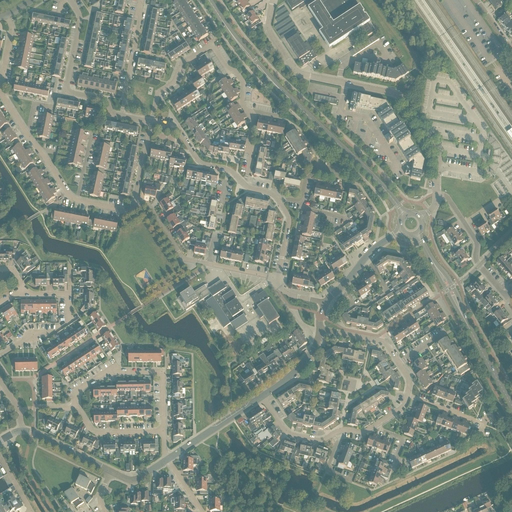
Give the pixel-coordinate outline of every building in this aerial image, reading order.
[(311,2),(309,0),(288,0),(286,2),(292,10),(299,6),(301,9),(311,2)] [(322,0),(308,9),(333,46),(359,29),(365,38),(375,32),(365,16),(364,17),(362,14),(364,13),(354,0),(322,0)] [(489,0),(496,11),(501,7),(500,7),(509,1),(509,0),(508,0),(489,0)] [(189,7),(186,2),(176,8),(180,13),(189,7)] [(242,11),(245,9),(247,12),(252,8),(250,6),(249,6),(247,2),(239,7),(242,11)] [(192,11),(189,7),(180,13),(183,17),(192,11)] [(244,16),(245,16),(248,21),(256,16),(253,11),(254,11),(252,8),(247,12),(243,14),(244,16)] [(195,16),(192,11),(183,17),(186,22),(195,16)] [(505,15),(498,20),(502,24),(508,19),(511,18),(507,13),(505,15)] [(198,21),(195,16),(186,22),(189,27),(198,21)] [(249,26),(251,29),(256,26),(254,23),(259,20),(256,16),(248,21),(251,25),(249,26)] [(502,24),(505,28),(511,24),(508,19),(502,24)] [(201,26),(198,21),(189,27),(192,32),(201,26)] [(205,30),(201,26),(192,32),(195,37),(205,30)] [(195,37),(199,41),(208,35),(205,30),(195,37)] [(304,45),(297,34),(287,41),(303,66),(317,57),(307,43),(304,45)] [(32,48),(33,42),(19,40),(19,42),(23,43),(22,46),(32,48)] [(185,42),(180,45),(185,52),(190,49),(185,42)] [(180,55),(185,52),(180,45),(176,48),(180,55)] [(176,58),(180,55),(176,48),(171,51),(176,58)] [(30,59),(31,54),(17,51),(17,54),(21,54),(20,57),(30,59)] [(171,61),(176,58),(171,51),(166,54),(171,61)] [(204,59),(202,60),(209,72),(214,69),(209,61),(206,63),(204,59)] [(200,67),(205,75),(209,72),(202,60),(200,62),(202,66),(200,67)] [(27,70),(29,65),(15,62),(14,65),(18,66),(18,69),(27,70)] [(353,73),(395,82),(409,73),(403,65),(393,72),(355,64),(353,73)] [(200,78),(205,75),(200,67),(197,69),(195,65),(193,66),(197,73),(200,78)] [(198,78),(195,80),(200,87),(205,84),(200,78),(197,73),(195,74),(198,78)] [(82,76),(79,76),(77,86),(83,87),(85,74),(83,74),(82,76)] [(96,76),(93,76),(93,78),(90,78),(88,88),(93,90),(96,76)] [(193,81),(190,78),(188,79),(192,85),(196,90),(200,87),(195,80),(193,81)] [(21,95),(22,92),(25,93),(28,80),(25,79),(24,83),(21,82),(19,92),(19,94),(21,95)] [(231,79),(227,82),(226,79),(218,84),(221,89),(232,81),(231,79)] [(117,81),(114,80),(114,83),(111,82),(109,93),(115,94),(117,81)] [(32,85),(30,97),(32,97),(33,95),(36,95),(39,82),(36,81),(35,85),(32,85)] [(234,83),(232,81),(221,89),(224,93),(232,88),(230,86),(234,83)] [(48,98),(49,88),(50,84),(47,83),(47,87),(44,87),(42,96),(48,98)] [(192,90),(190,92),(195,99),(200,96),(196,90),(192,85),(190,86),(192,90)] [(233,91),(232,88),(224,93),(227,98),(238,90),(237,88),(233,91)] [(190,92),(188,93),(185,90),(183,91),(190,102),(195,99),(190,92)] [(240,92),(238,90),(227,98),(230,102),(238,98),(236,95),(240,92)] [(183,96),(181,98),(186,105),(190,102),(183,91),(181,92),(183,96)] [(386,102),(352,95),(350,104),(380,111),(381,113),(388,108),(390,108),(386,102)] [(176,96),(174,97),(181,108),(186,105),(181,98),(179,99),(176,96)] [(172,98),(174,102),(172,104),(177,111),(181,108),(174,97),(172,98)] [(234,107),(233,104),(225,109),(228,114),(240,106),(238,104),(234,107)] [(85,117),(91,118),(93,108),(90,108),(90,107),(88,106),(85,105),(83,111),(86,112),(85,117)] [(241,108),(240,106),(228,114),(231,118),(239,113),(237,111),(241,108)] [(99,108),(96,108),(96,109),(93,108),(91,118),(97,119),(98,114),(101,115),(102,109),(99,108)] [(378,115),(383,123),(393,116),(388,108),(381,113),(378,115)] [(246,115),(244,113),(240,116),(239,113),(231,118),(234,123),(246,115)] [(234,123),(237,127),(245,123),(243,120),(247,117),(246,115),(234,123)] [(383,123),(388,131),(399,124),(393,116),(383,123)] [(196,122),(192,118),(185,123),(188,127),(196,122)] [(262,131),(267,132),(270,119),(267,118),(266,123),(263,122),(262,131)] [(6,122),(4,119),(0,121),(0,128),(3,127),(5,129),(10,126),(9,123),(8,123),(7,121),(6,122)] [(51,128),(52,122),(39,120),(38,123),(42,123),(42,126),(51,128)] [(280,121),(278,121),(277,125),(274,125),(272,133),(278,134),(280,121)] [(198,126),(196,122),(188,127),(191,131),(198,126)] [(410,139),(400,123),(399,124),(388,131),(398,147),(409,140),(410,139)] [(201,125),(198,126),(191,131),(194,136),(201,130),(204,129),(201,125)] [(2,134),(5,139),(14,134),(12,131),(13,131),(12,129),(10,126),(5,129),(7,132),(2,134)] [(76,128),(75,131),(74,130),(73,136),(87,139),(87,136),(83,135),(84,132),(81,132),(82,129),(76,128)] [(204,135),(201,130),(194,136),(197,140),(204,135)] [(49,139),(50,134),(36,131),(36,134),(40,135),(39,138),(42,138),(42,141),(47,142),(48,139),(49,139)] [(291,147),(300,141),(299,139),(298,140),(295,135),(296,134),(294,132),(291,134),(289,135),(288,136),(285,138),(291,147)] [(5,139),(9,144),(13,142),(15,144),(20,141),(18,138),(17,136),(16,137),(14,134),(5,139)] [(207,139),(204,135),(197,140),(200,144),(201,143),(207,139)] [(212,145),(207,139),(201,143),(204,147),(205,146),(208,151),(212,145)] [(398,147),(404,155),(415,148),(409,140),(398,147)] [(12,149),(15,154),(23,149),(22,146),(23,146),(21,144),(22,144),(20,141),(15,144),(16,147),(12,149)] [(297,156),(302,154),(306,150),(305,148),(304,149),(301,144),(302,144),(300,141),(291,147),(297,156)] [(81,147),(81,144),(72,142),(71,147),(84,150),(85,147),(81,147)] [(101,145),(100,148),(96,147),(96,150),(109,152),(110,147),(111,147),(112,144),(104,142),(104,145),(101,145)] [(213,153),(218,154),(218,152),(219,146),(212,145),(208,151),(214,151),(213,153)] [(309,148),(306,150),(302,154),(306,160),(304,165),(310,167),(312,159),(308,154),(312,152),(309,148)] [(419,155),(415,148),(404,155),(409,163),(411,161),(420,156),(419,155)] [(15,154),(18,159),(30,152),(28,149),(25,151),(23,149),(15,154)] [(108,158),(109,152),(96,150),(95,152),(99,153),(98,156),(108,158)] [(18,159),(21,164),(30,159),(28,156),(31,154),(30,152),(18,159)] [(78,158),(79,155),(69,153),(68,158),(82,161),(82,159),(78,158)] [(409,178),(410,179),(420,181),(424,161),(420,155),(419,155),(420,156),(411,161),(412,163),(410,172),(410,175),(409,178)] [(68,158),(67,164),(68,164),(67,167),(73,169),(74,166),(77,166),(77,163),(81,164),(82,161),(68,158)] [(21,164),(24,169),(29,166),(30,169),(32,168),(36,165),(34,163),(32,161),(31,161),(30,159),(21,164)] [(105,169),(107,164),(93,161),(93,163),(96,164),(96,167),(99,168),(98,171),(104,172),(104,169),(105,169)] [(28,174),(31,179),(43,172),(41,169),(38,171),(36,169),(34,170),(32,168),(30,169),(27,171),(28,173),(28,174)] [(103,175),(104,172),(98,171),(97,174),(95,173),(94,176),(90,175),(89,178),(103,181),(104,175),(103,175)] [(43,172),(31,179),(34,184),(42,178),(41,176),(44,174),(43,172)] [(34,184),(37,189),(49,181),(47,179),(44,181),(42,178),(34,184)] [(102,187),(103,181),(89,178),(89,181),(93,182),(92,184),(102,187)] [(48,188),(48,187),(47,186),(50,184),(49,181),(37,189),(40,193),(48,188)] [(147,182),(144,182),(143,188),(146,188),(144,195),(150,197),(152,188),(151,188),(152,183),(147,182)] [(154,189),(152,188),(150,197),(155,198),(157,190),(160,191),(161,185),(155,184),(154,189)] [(55,191),(53,188),(50,190),(48,188),(40,193),(43,198),(55,191)] [(99,198),(101,192),(87,189),(86,192),(90,193),(90,196),(99,198)] [(47,203),(49,205),(54,202),(52,199),(55,198),(53,195),(56,193),(55,191),(43,198),(46,203),(47,203)] [(349,191),(348,196),(354,197),(358,203),(358,204),(363,200),(366,198),(364,195),(361,197),(357,192),(349,191)] [(172,196),(170,193),(164,197),(166,200),(160,204),(163,208),(170,204),(168,201),(170,200),(169,198),(172,196)] [(252,198),(245,197),(242,199),(243,200),(243,203),(245,204),(245,207),(250,208),(252,198)] [(358,204),(358,203),(354,206),(357,211),(366,205),(363,200),(358,204)] [(261,210),(266,211),(267,208),(270,209),(270,206),(272,205),(270,202),(263,201),(261,210)] [(173,202),(170,204),(163,208),(166,213),(172,209),(174,211),(177,209),(180,207),(178,205),(176,206),(173,202)] [(236,205),(234,210),(242,212),(244,205),(238,204),(237,202),(234,204),(234,205),(236,205)] [(361,215),(364,213),(369,209),(366,205),(357,211),(360,215),(361,215)] [(50,218),(53,219),(53,220),(59,221),(62,207),(59,207),(58,211),(55,210),(55,213),(52,212),(50,218)] [(173,216),(167,220),(170,224),(177,219),(174,215),(177,213),(178,214),(182,211),(180,207),(177,209),(174,211),(171,213),(173,216)] [(364,213),(368,219),(367,224),(373,226),(374,218),(371,213),(374,211),(372,207),(369,209),(364,213)] [(73,210),(70,209),(69,213),(66,212),(65,222),(70,223),(73,210)] [(239,218),(241,219),(242,212),(234,210),(233,217),(239,218)] [(268,210),(267,217),(275,218),(276,213),(277,213),(275,210),(273,211),(268,210)] [(497,210),(492,212),(497,220),(502,217),(503,219),(505,217),(502,212),(499,213),(497,210)] [(84,212),(81,211),(80,215),(78,215),(76,224),(81,225),(84,212)] [(87,226),(90,226),(91,220),(89,220),(89,217),(86,216),(87,212),(84,212),(81,225),(87,227),(87,226)] [(497,220),(492,212),(488,215),(491,219),(488,221),(491,225),(492,226),(498,222),(497,220)] [(98,219),(95,218),(94,221),(91,220),(90,226),(93,227),(93,228),(99,229),(102,215),(99,215),(98,219)] [(251,216),(249,226),(255,227),(257,218),(251,216)] [(113,217),(110,217),(109,221),(106,220),(104,230),(110,231),(113,217)] [(179,225),(180,227),(186,224),(181,217),(177,219),(170,224),(173,229),(179,225)] [(273,225),(275,218),(267,217),(265,224),(267,224),(273,225)] [(176,234),(179,238),(189,232),(186,228),(189,225),(188,223),(186,224),(180,227),(182,230),(176,234)] [(486,223),(481,226),(486,233),(491,230),(492,232),(494,230),(492,226),(491,225),(488,227),(486,223)] [(363,239),(365,242),(368,240),(366,237),(371,233),(373,226),(367,224),(366,230),(360,234),(363,239)] [(486,233),(481,226),(477,229),(480,232),(477,234),(481,239),(483,238),(482,236),(486,233)] [(360,234),(356,228),(351,231),(353,233),(358,242),(363,239),(360,234)] [(448,228),(442,231),(442,232),(446,239),(449,237),(456,232),(453,228),(449,230),(448,228)] [(311,237),(312,231),(298,229),(298,231),(302,232),(302,235),(311,237)] [(179,238),(182,243),(189,238),(187,235),(190,233),(189,232),(179,238)] [(459,236),(456,232),(449,237),(446,239),(449,243),(452,241),(459,236)] [(354,245),(358,242),(353,233),(348,236),(354,245)] [(349,248),(354,245),(348,236),(344,239),(349,248)] [(454,249),(460,246),(458,243),(462,241),(459,236),(452,241),(454,246),(452,247),(454,249)] [(189,245),(195,246),(194,253),(199,254),(201,246),(196,245),(197,239),(194,238),(194,239),(191,239),(190,242),(189,245)] [(199,254),(205,256),(206,248),(209,249),(211,240),(206,238),(205,244),(202,243),(201,246),(199,254)] [(345,251),(349,248),(344,239),(339,242),(345,251)] [(272,246),(267,245),(268,242),(259,240),(258,246),(271,249),(272,246)] [(302,253),(302,250),(294,248),(292,253),(301,255),(303,255),(307,256),(307,254),(302,253)] [(9,259),(12,259),(12,249),(3,249),(3,252),(3,261),(9,261),(9,259)] [(465,254),(462,250),(458,252),(457,250),(451,254),(453,256),(455,255),(458,259),(465,254)] [(265,256),(265,253),(257,251),(256,256),(269,259),(269,257),(265,256)] [(25,252),(20,255),(22,259),(17,262),(20,267),(27,262),(30,260),(25,252)] [(341,253),(340,255),(337,256),(338,258),(343,265),(347,262),(342,255),(341,253)] [(465,254),(458,259),(461,264),(459,265),(461,267),(466,264),(464,261),(468,259),(465,254)] [(332,259),(333,261),(338,268),(343,265),(338,258),(336,259),(334,258),(332,255),(330,256),(332,259)] [(506,261),(504,259),(506,257),(505,255),(496,263),(500,267),(506,261)] [(382,267),(388,263),(394,264),(395,259),(387,257),(382,261),(380,257),(377,260),(378,262),(379,262),(382,267)] [(399,265),(403,272),(408,268),(411,267),(409,263),(406,265),(402,260),(395,259),(394,264),(399,265)] [(506,261),(500,267),(503,271),(511,263),(511,260),(508,264),(506,261)] [(333,261),(329,264),(334,271),(338,268),(333,261)] [(31,267),(27,262),(20,267),(23,272),(26,270),(28,272),(35,267),(34,265),(31,267)] [(379,262),(378,262),(374,265),(380,274),(385,271),(382,267),(379,262)] [(511,263),(503,271),(507,275),(511,270),(511,268),(511,267),(511,266),(511,263)] [(330,281),(334,278),(326,266),(325,267),(328,272),(325,274),(330,281)] [(403,272),(399,274),(402,279),(411,273),(408,268),(403,272)] [(90,269),(78,269),(78,272),(84,272),(84,278),(94,278),(94,272),(90,272),(90,269)] [(67,280),(67,274),(67,273),(67,271),(63,271),(63,277),(59,277),(59,286),(64,286),(64,280),(67,280)] [(322,276),(321,274),(319,271),(317,272),(325,284),(330,281),(325,274),(322,276)] [(35,286),(41,286),(41,277),(35,277),(35,274),(34,272),(29,277),(31,279),(32,278),(33,280),(35,280),(35,286)] [(317,272),(316,273),(319,278),(316,280),(321,287),(325,284),(317,272)] [(371,274),(369,276),(366,272),(364,273),(372,284),(376,281),(371,274)] [(47,280),(50,280),(50,277),(50,273),(47,273),(47,277),(41,277),(41,286),(47,286),(47,280)] [(53,286),(59,286),(59,277),(53,277),(53,273),(50,273),(50,277),(50,280),(53,280),(53,286)] [(364,273),(362,275),(365,279),(362,280),(367,288),(367,287),(372,284),(364,273)] [(414,278),(411,273),(402,279),(405,284),(414,278)] [(84,284),(80,284),(80,287),(91,287),(91,284),(94,284),(94,278),(84,278),(84,284)] [(362,280),(360,281),(363,285),(360,287),(365,294),(370,291),(367,287),(367,288),(362,280)] [(207,297),(209,300),(206,302),(224,328),(230,324),(234,331),(248,322),(245,317),(246,316),(235,298),(236,297),(232,291),(231,292),(226,285),(224,286),(221,281),(211,288),(208,283),(191,294),(189,291),(178,298),(186,311),(207,297)] [(470,291),(472,292),(475,289),(477,292),(484,286),(480,282),(475,286),(473,284),(468,288),(470,291)] [(360,287),(358,288),(355,285),(353,286),(361,297),(365,294),(360,287)] [(424,298),(429,295),(423,286),(418,289),(424,298)] [(484,297),(482,295),(488,290),(484,286),(477,292),(474,295),(479,301),(484,297)] [(414,292),(420,301),(424,298),(418,289),(414,292)] [(91,290),(87,290),(80,291),(80,294),(84,294),(84,300),(94,300),(94,294),(91,294),(91,290)] [(257,307),(258,309),(255,311),(260,319),(263,316),(269,325),(279,318),(267,300),(269,299),(264,292),(258,295),(257,293),(251,297),(257,307)] [(415,304),(420,301),(414,292),(409,295),(415,304)] [(411,307),(415,304),(409,295),(405,298),(411,307)] [(479,301),(485,308),(495,299),(492,295),(486,300),(484,297),(479,301)] [(406,310),(411,307),(405,298),(400,301),(406,310)] [(495,310),(493,308),(499,303),(495,299),(485,308),(489,312),(488,313),(490,315),(495,310)] [(84,300),(84,305),(80,310),(83,312),(84,310),(91,310),(91,305),(94,305),(94,300),(84,300)] [(402,313),(406,310),(400,301),(396,304),(402,313)] [(5,308),(11,316),(13,315),(14,316),(17,315),(10,304),(5,308)] [(397,316),(402,313),(396,304),(391,307),(397,316)] [(434,306),(432,304),(425,309),(428,313),(439,306),(437,304),(434,306)] [(440,308),(439,306),(428,313),(431,318),(438,313),(436,311),(440,308)] [(392,319),(397,316),(391,307),(387,310),(392,319)] [(9,320),(8,318),(11,316),(5,308),(0,311),(7,321),(9,320)] [(387,310),(382,313),(388,322),(392,319),(387,310)] [(494,315),(497,320),(505,314),(501,310),(498,312),(496,310),(491,314),(493,316),(494,315)] [(100,317),(97,312),(89,317),(92,322),(100,317)] [(445,315),(443,313),(440,315),(438,313),(431,318),(433,323),(445,315)] [(346,324),(352,325),(352,327),(355,328),(356,326),(357,320),(350,319),(346,314),(342,317),(346,324)] [(506,324),(505,321),(508,319),(505,314),(497,320),(496,321),(499,325),(496,328),(498,330),(506,324)] [(433,323),(437,327),(444,322),(442,320),(446,317),(445,315),(433,323)] [(92,322),(95,326),(103,321),(100,317),(92,322)] [(412,322),(410,324),(415,331),(419,328),(412,317),(410,319),(412,322)] [(106,326),(103,321),(95,326),(98,331),(106,326)] [(370,331),(370,329),(376,330),(383,325),(380,321),(375,324),(368,322),(367,328),(366,330),(370,331)] [(410,334),(415,331),(410,324),(407,326),(405,322),(403,323),(410,334)] [(403,328),(401,330),(406,337),(410,334),(403,323),(401,324),(403,328)] [(82,327),(77,330),(82,338),(87,335),(82,327)] [(396,328),(394,329),(401,340),(406,337),(401,330),(398,331),(396,328)] [(392,330),(394,334),(392,336),(396,343),(401,340),(394,329),(392,330)] [(78,341),(82,338),(77,330),(72,333),(78,341)] [(298,330),(292,334),(291,332),(287,335),(289,338),(292,337),(294,340),(301,335),(298,330)] [(113,336),(110,332),(102,337),(105,342),(113,336)] [(72,333),(68,336),(73,344),(78,341),(72,333)] [(269,335),(259,342),(261,345),(271,339),(269,335)] [(297,344),(304,339),(301,335),(294,340),(297,344)] [(63,339),(69,347),(73,344),(68,336),(63,339)] [(105,342),(107,344),(108,346),(116,341),(113,336),(105,342)] [(63,339),(59,342),(64,350),(69,347),(63,339)] [(307,343),(304,339),(297,344),(300,348),(298,349),(300,352),(306,348),(304,345),(307,343)] [(444,354),(446,353),(445,353),(452,348),(451,346),(450,347),(447,342),(448,341),(446,339),(444,340),(443,342),(441,343),(439,344),(437,345),(444,354)] [(292,350),(289,346),(291,345),(289,343),(288,344),(286,340),(284,341),(286,344),(285,344),(285,345),(282,348),(290,359),(293,357),(290,351),(292,350)] [(108,346),(111,351),(119,346),(116,341),(108,346)] [(54,345),(60,353),(64,350),(59,342),(54,345)] [(54,345),(50,348),(55,356),(60,353),(54,345)] [(97,356),(101,352),(96,345),(91,348),(97,356)] [(343,354),(344,349),(345,346),(341,346),(340,348),(334,347),(328,351),(331,356),(335,353),(343,354)] [(351,348),(348,347),(348,350),(344,349),(343,354),(342,359),(347,361),(349,350),(351,350),(351,348)] [(452,362),(461,356),(459,354),(458,354),(455,350),(456,349),(454,347),(452,348),(445,353),(446,353),(452,362)] [(48,355),(50,359),(55,356),(50,348),(45,351),(48,355)] [(92,358),(97,356),(91,348),(87,351),(92,358)] [(286,362),(290,359),(282,348),(278,350),(277,349),(273,352),(274,353),(270,355),(278,367),(281,365),(278,359),(282,356),(286,362)] [(126,350),(126,356),(128,356),(128,362),(137,362),(137,352),(131,352),(131,350),(126,350)] [(137,362),(145,362),(145,352),(142,352),(142,350),(137,350),(137,352),(137,362)] [(148,352),(145,352),(145,362),(153,362),(153,352),(152,352),(152,350),(148,350),(148,352)] [(153,362),(161,362),(161,356),(163,356),(163,350),(159,350),(159,352),(153,352),(153,362)] [(88,361),(92,358),(87,351),(82,354),(88,361)] [(331,356),(328,351),(321,355),(320,361),(317,361),(317,365),(319,365),(324,366),(326,359),(331,356)] [(377,357),(381,363),(381,364),(386,360),(386,361),(388,359),(386,356),(384,357),(380,352),(372,351),(371,356),(377,357)] [(83,364),(88,361),(82,354),(78,357),(83,364)] [(278,367),(270,355),(266,358),(263,354),(261,355),(263,359),(266,363),(268,361),(274,370),(278,367)] [(266,363),(263,359),(261,355),(259,357),(262,361),(258,364),(259,366),(264,373),(268,371),(264,364),(266,363)] [(452,362),(458,371),(466,365),(465,363),(464,364),(461,359),(462,358),(461,356),(452,362)] [(79,367),(83,364),(78,357),(73,360),(79,367)] [(15,368),(15,371),(21,371),(21,361),(17,361),(17,359),(13,359),(13,368),(15,368)] [(414,364),(417,369),(424,364),(421,359),(414,364)] [(74,370),(79,367),(73,360),(69,363),(74,370)] [(184,360),(172,360),(172,363),(173,363),(173,369),(182,369),(181,363),(184,363),(184,360)] [(381,364),(381,363),(377,366),(380,371),(389,365),(386,361),(386,360),(381,364)] [(259,366),(258,364),(253,367),(250,362),(248,364),(250,367),(255,375),(257,373),(259,376),(264,373),(259,366)] [(70,373),(74,370),(69,363),(64,366),(70,373)] [(417,369),(420,373),(423,371),(424,371),(427,368),(424,364),(417,369)] [(394,370),(393,367),(391,368),(389,365),(380,371),(383,375),(392,370),(392,371),(394,370)] [(458,371),(460,376),(469,370),(466,365),(458,371)] [(65,376),(70,373),(64,366),(60,369),(65,376)] [(253,376),(255,375),(250,367),(249,368),(250,371),(250,372),(246,375),(251,382),(255,379),(253,376)] [(173,375),(172,375),(172,378),(180,378),(180,375),(182,375),(182,369),(173,369),(173,375)] [(395,374),(392,371),(392,370),(383,375),(386,380),(390,377),(395,374)] [(420,373),(416,375),(419,380),(426,375),(424,371),(423,371),(420,373)] [(393,389),(398,390),(400,383),(397,377),(399,376),(397,373),(395,374),(390,377),(394,384),(393,389)] [(239,374),(237,376),(242,384),(244,382),(246,385),(251,382),(246,375),(241,378),(239,374)] [(429,380),(426,375),(419,380),(422,385),(429,380)] [(172,383),(173,383),(173,389),(182,389),(182,383),(180,383),(180,380),(172,380),(172,383)] [(431,383),(429,380),(422,385),(425,389),(437,382),(436,380),(431,383)] [(438,388),(435,387),(432,395),(437,397),(440,389),(441,387),(442,384),(440,383),(438,388)] [(470,393),(475,400),(479,397),(480,398),(482,397),(480,394),(482,392),(476,383),(472,386),(473,388),(468,391),(470,393)] [(294,388),(292,386),(289,388),(290,390),(291,390),(294,394),(300,390),(305,391),(306,386),(299,384),(294,388)] [(442,389),(443,388),(444,385),(442,384),(441,387),(440,389),(437,397),(442,399),(445,391),(442,389)] [(305,391),(304,396),(310,398),(312,387),(306,386),(305,391)] [(173,389),(173,395),(172,395),(172,398),(184,398),(184,395),(185,395),(185,389),(182,389),(173,389)] [(292,402),(297,399),(294,394),(291,390),(290,390),(286,393),(292,402)] [(376,401),(382,397),(388,398),(389,393),(381,391),(376,394),(374,392),(371,394),(372,396),(373,396),(376,401)] [(450,392),(445,391),(442,399),(447,401),(450,392)] [(447,401),(452,403),(455,394),(450,392),(447,401)] [(287,405),(292,402),(286,393),(281,396),(287,405)] [(464,404),(468,410),(473,407),(473,408),(476,407),(474,404),(476,402),(475,400),(470,393),(465,396),(466,398),(462,401),(462,402),(464,404)] [(283,408),(287,405),(281,396),(277,399),(283,408)] [(374,408),(379,405),(376,401),(373,396),(372,396),(368,399),(374,408)] [(363,402),(369,411),(374,408),(368,399),(363,402)] [(173,411),(182,411),(182,407),(186,406),(186,402),(172,402),(172,405),(173,405),(173,411)] [(365,414),(369,411),(363,402),(359,405),(362,410),(365,414)] [(356,420),(357,413),(362,410),(359,405),(352,410),(351,416),(349,415),(348,419),(356,420)] [(426,413),(427,408),(419,405),(418,408),(414,406),(413,409),(426,413)] [(261,409),(256,412),(261,419),(263,422),(271,417),(268,413),(265,415),(261,409)] [(413,409),(412,411),(416,413),(415,415),(424,419),(426,413),(413,409)] [(340,412),(338,411),(332,410),(331,418),(326,421),(329,425),(336,421),(337,415),(339,416),(340,412)] [(186,420),(186,415),(182,414),(182,411),(173,411),(174,417),(173,417),(173,420),(186,420)] [(261,419),(256,412),(252,415),(256,422),(259,420),(261,423),(263,422),(261,419)] [(443,412),(441,417),(439,416),(435,424),(441,426),(445,413),(443,412)] [(448,414),(445,413),(441,426),(446,428),(449,419),(446,418),(448,414)] [(303,420),(296,419),(293,414),(288,417),(292,424),(298,425),(298,427),(302,428),(302,426),(303,420)] [(256,422),(252,415),(247,418),(251,424),(248,425),(253,432),(257,429),(254,424),(256,422)] [(415,415),(414,418),(410,417),(409,419),(418,422),(422,424),(424,419),(415,415)] [(452,420),(449,419),(446,428),(451,430),(451,428),(456,417),(453,416),(452,420)] [(416,427),(418,422),(409,419),(405,417),(404,420),(408,421),(407,424),(416,427)] [(456,417),(451,428),(451,430),(456,431),(459,423),(456,422),(458,418),(456,417)] [(46,426),(48,427),(51,429),(55,421),(50,418),(49,419),(43,420),(43,425),(46,426)] [(466,421),(463,420),(462,424),(459,423),(456,431),(461,433),(463,428),(466,421)] [(58,428),(61,430),(64,423),(61,421),(60,423),(55,421),(51,429),(56,431),(58,428)] [(173,425),(174,425),(174,431),(183,430),(183,425),(181,425),(180,421),(173,422),(173,425)] [(313,428),(312,430),(316,431),(317,429),(323,430),(329,425),(326,421),(321,424),(314,422),(313,428)] [(466,421),(463,428),(461,433),(466,435),(469,427),(466,426),(468,422),(466,421)] [(69,423),(66,422),(63,429),(66,430),(64,433),(70,436),(73,428),(68,425),(69,423)] [(414,432),(416,427),(407,424),(406,427),(402,425),(401,428),(414,432)] [(269,439),(272,437),(278,431),(275,427),(270,431),(268,429),(263,433),(265,435),(269,439)] [(73,428),(70,436),(75,438),(76,435),(79,437),(83,430),(80,428),(79,431),(73,428)] [(412,437),(414,432),(401,428),(400,430),(405,432),(404,434),(412,437)] [(183,436),(183,430),(174,431),(174,436),(173,436),(173,443),(176,443),(181,439),(181,436),(183,436)] [(272,437),(274,439),(269,444),(272,448),(279,442),(277,440),(282,435),(278,431),(272,437)] [(83,432),(80,439),(83,440),(81,444),(87,446),(90,438),(85,436),(86,433),(83,432)] [(372,438),(370,437),(366,445),(372,447),(376,435),(374,434),(372,438)] [(372,447),(377,449),(380,441),(377,440),(379,436),(376,435),(372,447)] [(96,441),(90,438),(87,446),(92,449),(93,447),(97,449),(99,446),(99,441),(96,441)] [(377,449),(382,451),(386,438),(384,438),(383,442),(380,441),(377,449)] [(382,451),(387,453),(390,445),(387,444),(389,439),(386,438),(382,451)] [(149,451),(155,451),(155,452),(158,452),(158,453),(158,439),(155,440),(155,442),(149,442),(149,451)] [(281,444),(279,450),(284,452),(284,451),(287,452),(291,440),(286,439),(284,445),(281,444)] [(115,443),(109,443),(110,452),(116,452),(115,448),(119,448),(118,440),(115,440),(115,443)] [(124,453),(124,452),(129,452),(129,443),(124,443),(124,440),(120,440),(120,448),(120,453),(124,453)] [(129,443),(129,452),(135,451),(135,453),(138,453),(138,448),(138,440),(135,440),(135,442),(129,443)] [(140,440),(140,448),(143,448),(143,451),(149,451),(149,442),(143,442),(143,440),(140,440)] [(296,442),(291,440),(287,452),(295,455),(297,450),(294,449),(296,442)] [(100,441),(101,449),(104,449),(104,452),(110,452),(109,443),(104,443),(104,441),(100,441)] [(447,442),(442,445),(446,453),(451,450),(447,442)] [(298,458),(299,455),(304,456),(305,452),(307,444),(301,443),(299,443),(295,457),(298,458)] [(307,444),(305,452),(304,456),(312,458),(312,457),(314,450),(311,449),(312,445),(307,444)] [(352,452),(354,447),(346,444),(345,447),(341,445),(340,447),(352,452)] [(437,447),(441,455),(446,453),(442,445),(437,447)] [(314,450),(312,457),(312,458),(312,457),(319,460),(323,448),(318,446),(317,451),(314,450)] [(351,457),(352,452),(340,447),(339,450),(343,451),(342,454),(351,457)] [(437,447),(432,449),(436,457),(441,455),(437,447)] [(319,460),(324,462),(329,450),(323,448),(319,460)] [(428,451),(431,459),(436,457),(432,449),(428,451)] [(428,451),(423,454),(426,462),(431,459),(428,451)] [(349,462),(351,457),(342,454),(341,457),(337,455),(336,457),(349,462)] [(418,456),(421,464),(426,462),(423,454),(418,456)] [(190,459),(183,459),(183,465),(193,465),(193,459),(198,459),(198,456),(190,456),(190,459)] [(418,456),(413,458),(417,466),(421,464),(418,456)] [(347,467),(349,462),(336,457),(335,460),(339,461),(338,464),(347,467)] [(411,469),(417,466),(413,458),(412,457),(410,458),(411,459),(408,460),(411,469)] [(387,472),(388,470),(383,468),(384,466),(376,462),(374,468),(387,472)] [(190,474),(198,474),(198,471),(193,471),(193,465),(183,465),(183,471),(190,471),(190,474)] [(381,476),(381,473),(386,475),(387,472),(374,468),(372,473),(381,476)] [(383,482),(384,480),(380,479),(381,476),(372,473),(370,478),(383,483),(383,482)] [(90,482),(79,476),(75,485),(86,490),(87,490),(89,491),(88,492),(91,494),(91,495),(95,486),(91,484),(90,484),(90,482)] [(201,476),(201,479),(197,479),(197,485),(207,485),(207,479),(208,479),(208,476),(201,476)] [(168,491),(168,490),(173,490),(173,483),(170,483),(170,478),(164,478),(164,491),(168,491)] [(368,483),(377,486),(378,483),(382,485),(383,483),(370,478),(368,483)] [(153,484),(153,491),(159,491),(159,489),(163,489),(163,479),(156,479),(156,484),(153,484)] [(197,485),(197,491),(201,491),(201,494),(208,494),(208,491),(207,491),(207,485),(197,485)] [(72,489),(64,494),(71,504),(73,503),(73,504),(76,508),(84,503),(84,502),(83,502),(81,500),(80,501),(78,499),(79,499),(72,489)] [(142,492),(141,501),(145,501),(145,503),(151,503),(151,497),(148,497),(148,492),(142,492)] [(131,496),(131,504),(137,505),(137,502),(141,502),(141,493),(134,493),(134,496),(131,496)] [(181,498),(181,495),(174,495),(174,498),(172,498),(171,499),(171,504),(184,504),(184,498),(181,498)] [(6,504),(7,505),(4,507),(6,511),(7,511),(10,511),(9,511),(14,509),(16,511),(21,508),(14,496),(8,499),(10,502),(5,505),(6,504)] [(221,500),(221,497),(214,496),(214,499),(210,499),(210,505),(220,505),(220,500),(221,500)] [(487,511),(485,509),(491,506),(488,499),(487,500),(486,498),(482,500),(483,501),(482,502),(484,506),(478,508),(479,511),(487,511)]
